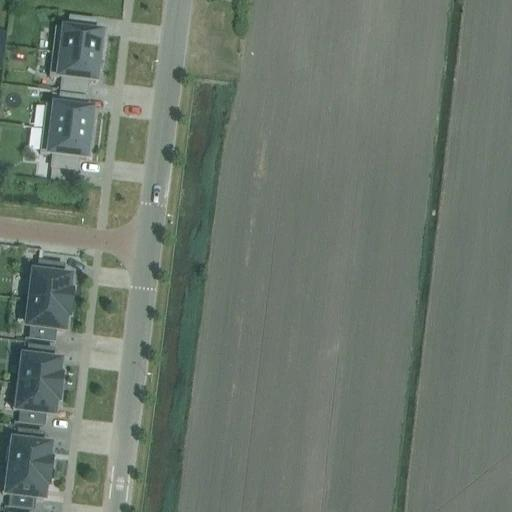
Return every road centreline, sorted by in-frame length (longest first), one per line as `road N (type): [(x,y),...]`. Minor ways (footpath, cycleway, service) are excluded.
road 1 (tertiary): [(148,247),(116,511)]
road 2 (tertiary): [(179,0),(148,247)]
road 3 (residential): [(148,247),(0,228)]
